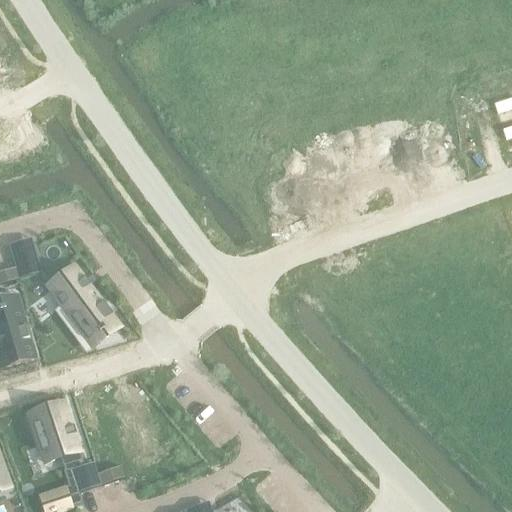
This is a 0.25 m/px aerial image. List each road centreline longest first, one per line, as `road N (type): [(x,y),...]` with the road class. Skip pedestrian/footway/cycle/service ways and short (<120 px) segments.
road 1 (unclassified): [(435,511),(271,345),(234,292)]
road 2 (unclassified): [(234,292),(125,152),(77,74)]
road 3 (residential): [(172,348),(322,511)]
